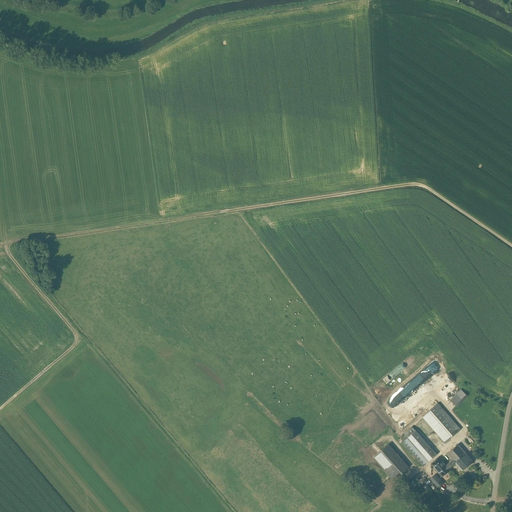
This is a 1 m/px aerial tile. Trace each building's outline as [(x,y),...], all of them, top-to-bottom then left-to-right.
[(408,367),(405,363),(392,372),(395,376),(408,367)] [(461,390),(455,396),(461,402),(467,396),(461,390)] [(457,407),(461,402),(455,396),(451,400),(457,407)] [(460,429),(438,403),(422,416),(426,420),(445,442),(460,429)] [(428,446),(412,427),(405,434),(408,437),(421,452),(428,446)] [(428,446),(421,452),(408,437),(402,442),(403,443),(423,466),(436,454),(428,446)] [(388,444),(385,446),(405,469),(408,467),(388,444)] [(464,451),(458,444),(447,453),(453,459),(446,465),(439,457),(431,464),(442,476),(447,472),(450,469),(449,469),(456,463),(461,457),(460,455),(464,451)] [(405,469),(385,446),(377,454),(373,457),(393,480),(398,476),(405,469)] [(472,460),(464,451),(460,455),(461,457),(456,463),(462,469),(468,464),(472,460)] [(434,483),(438,488),(443,483),(435,474),(434,475),(438,479),(434,483)] [(434,475),(430,479),(434,483),(438,479),(434,475)]
